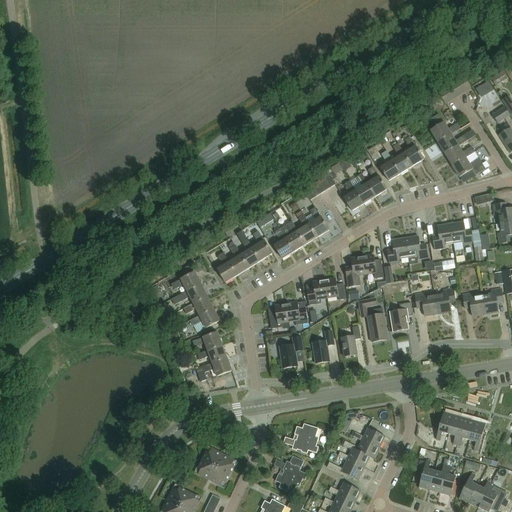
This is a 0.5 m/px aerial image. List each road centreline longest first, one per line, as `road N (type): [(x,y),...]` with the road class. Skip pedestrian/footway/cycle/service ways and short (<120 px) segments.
road 1 (primary): [(0,287),(456,0)]
road 2 (residential): [(256,384),(245,306),(253,298),(391,212),(511,181)]
road 3 (residential): [(256,384),(390,367),(436,346),(506,344),(511,362)]
road 4 (unclassified): [(34,191),(10,0)]
road 5 (residential): [(120,511),(158,445),(183,423),(258,404)]
road 6 (residential): [(258,404),(404,382)]
road 7 (residential): [(375,505),(408,434),(404,382)]
